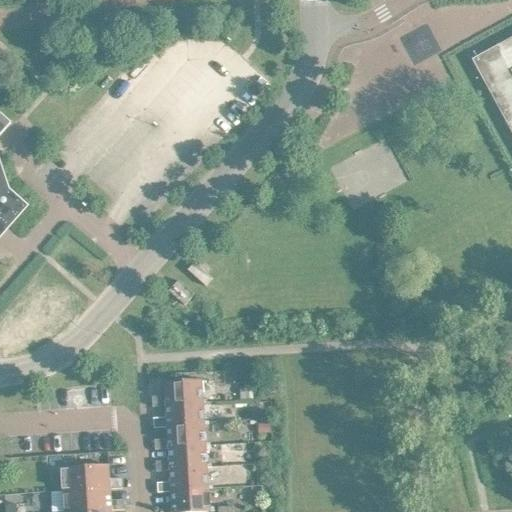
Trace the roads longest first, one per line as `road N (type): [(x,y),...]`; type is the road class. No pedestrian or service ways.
road 1 (tertiary): [(318,20),(300,83),(146,265)]
road 2 (residential): [(0,419),(115,410),(140,417),(149,511)]
road 3 (residential): [(146,265),(22,162),(19,121)]
road 4 (tertiary): [(146,265),(75,339),(35,363),(0,370)]
